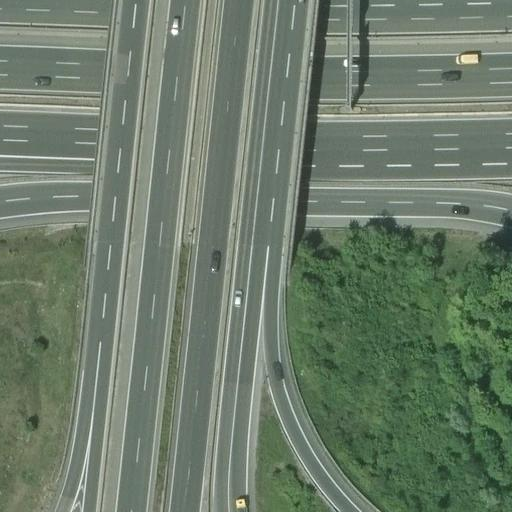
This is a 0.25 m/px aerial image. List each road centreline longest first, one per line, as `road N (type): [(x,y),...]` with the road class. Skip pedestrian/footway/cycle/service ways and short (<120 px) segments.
road 1 (motorway): [(187,0),(132,511)]
road 2 (motorway): [(185,511),(240,0)]
road 3 (motorway): [(0,193),(62,188),(511,206)]
road 4 (motorway): [(511,73),(0,66)]
road 5 (motorway): [(511,13),(0,8)]
road 6 (motorway): [(139,0),(91,446)]
road 7 (motorway): [(0,159),(314,140)]
road 8 (motorway): [(0,132),(314,140)]
road 9 (motorway): [(350,511),(303,452),(279,397),(260,252)]
road 10 (motorway): [(239,511),(260,252)]
road 11 (motorway): [(260,252),(288,0)]
road 12 (motorway): [(314,140),(511,139)]
